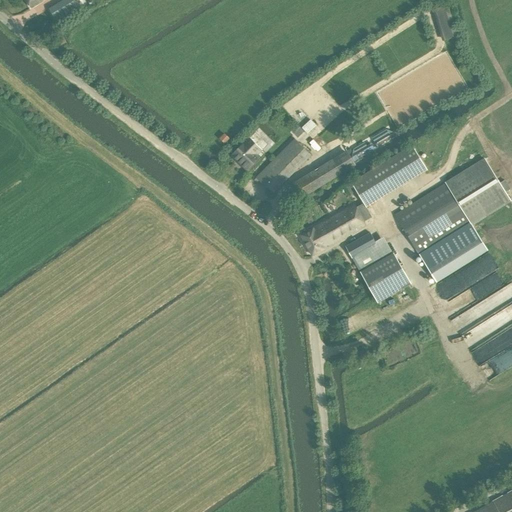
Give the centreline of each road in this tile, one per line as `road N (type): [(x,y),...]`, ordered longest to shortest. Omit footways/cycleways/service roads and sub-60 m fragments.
road 1 (unclassified): [(332,511),(310,295),(289,245),(0,17)]
road 2 (track): [(383,209),(445,172),(460,135),(511,94)]
